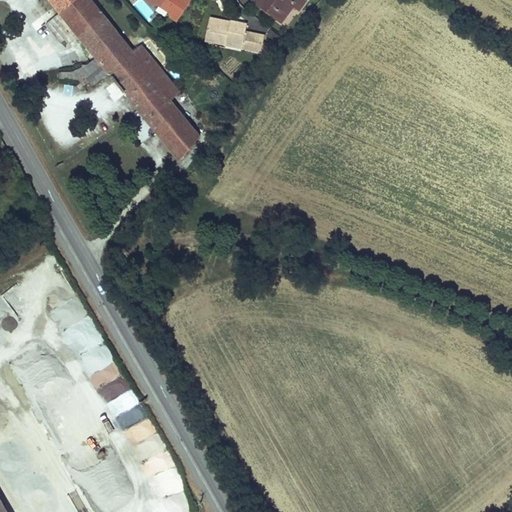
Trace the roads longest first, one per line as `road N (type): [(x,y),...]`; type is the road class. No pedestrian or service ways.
road 1 (secondary): [(0,104),(232,511)]
road 2 (unknown): [(139,511),(146,493),(141,467),(61,346),(29,346),(0,370)]
road 3 (unknown): [(0,390),(82,511)]
